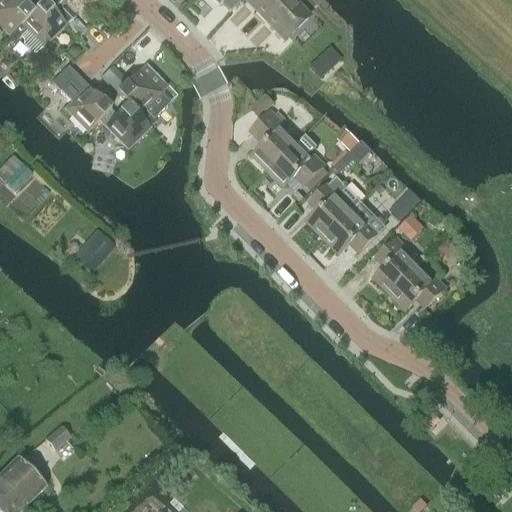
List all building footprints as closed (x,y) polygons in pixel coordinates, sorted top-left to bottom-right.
[(0,0),(0,29),(10,39),(33,17),(32,16),(15,0),(0,0)] [(36,0),(42,5),(43,5),(65,27),(71,21),(60,10),(69,0),(36,0)] [(206,0),(217,10),(221,6),(230,14),(234,10),(242,0),(206,0)] [(248,0),(245,3),(285,42),(309,17),(290,0),(248,0)] [(33,17),(10,39),(15,45),(20,40),(23,43),(23,47),(30,55),(35,55),(42,48),(42,49),(65,27),(43,5),(42,5),(32,16),(33,17)] [(50,85),(71,106),(64,112),(88,136),(99,125),(97,124),(110,112),(67,69),(50,85)] [(115,96),(125,107),(126,107),(150,131),(156,125),(143,113),(160,97),(138,74),(115,96)] [(272,108),(264,99),(250,113),(258,122),(272,108)] [(127,154),(150,131),(126,107),(125,107),(115,118),(110,112),(97,124),(99,125),(127,154)] [(266,147),(252,161),(268,176),(295,149),(280,134),(285,129),(271,115),(253,134),(266,147)] [(295,149),(268,176),(283,192),(297,178),(306,187),(323,170),(313,160),(310,164),(295,149)] [(309,208),(318,217),(308,227),(324,243),(360,205),(357,201),(353,204),(343,194),(346,191),(336,180),(312,205),(309,208)] [(360,205),(324,243),(340,258),(349,249),(358,257),(362,253),(379,235),(385,230),(360,205)] [(95,233),(72,260),(92,277),(115,250),(95,233)] [(376,264),(384,272),(374,282),(390,298),(418,270),(403,255),(407,252),(397,242),(380,260),(376,264)] [(418,270),(390,298),(406,314),(415,305),(424,313),(428,309),(446,291),(436,281),(432,285),(418,270)] [(44,442),(44,443),(52,452),(68,438),(59,428),(44,442)] [(16,460),(0,476),(0,511),(22,511),(45,489),(19,464),(16,460)] [(503,500),(509,494),(503,488),(497,493),(503,500)]
